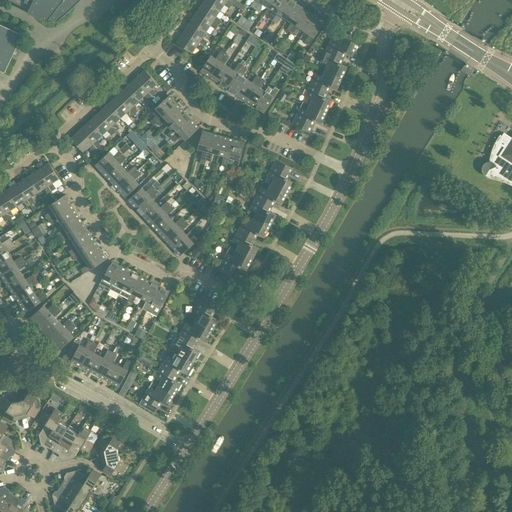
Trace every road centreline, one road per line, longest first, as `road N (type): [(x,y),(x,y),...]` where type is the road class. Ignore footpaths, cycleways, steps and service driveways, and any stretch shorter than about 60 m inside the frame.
road 1 (residential): [(267,319),(195,277),(171,278),(118,254),(76,199),(76,177),(52,145)]
road 2 (residential): [(351,175),(260,133),(214,124),(193,108),(152,48)]
road 3 (residential): [(186,448),(54,375),(24,349)]
road 4 (residential): [(267,319),(351,175)]
road 5 (residential): [(186,448),(267,319)]
road 6 (residential): [(351,175),(375,116),(384,35)]
road 7 (residential): [(52,145),(152,48)]
